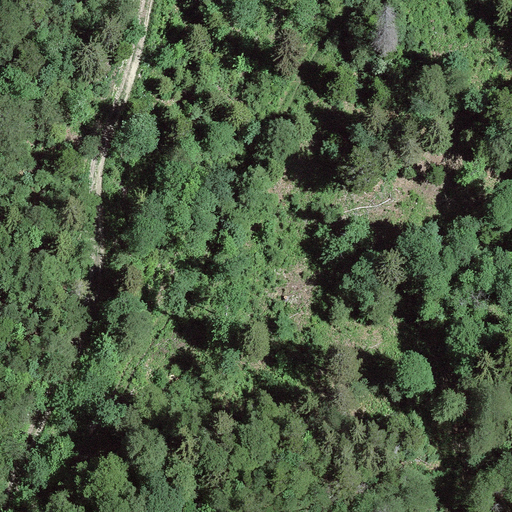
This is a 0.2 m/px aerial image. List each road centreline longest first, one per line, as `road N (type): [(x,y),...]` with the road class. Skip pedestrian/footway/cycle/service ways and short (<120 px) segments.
road 1 (track): [(148,0),(98,166),(99,278),(82,341),(6,511)]
road 2 (track): [(511,251),(470,284),(425,374),(425,403),(443,446),(440,511)]
